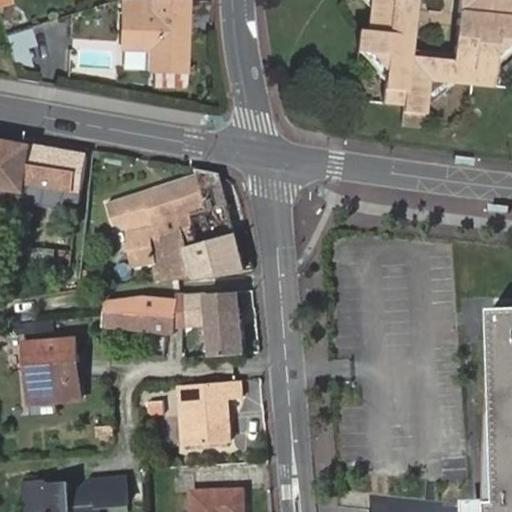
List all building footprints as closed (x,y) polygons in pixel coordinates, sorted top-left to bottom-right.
[(125,0),(126,11),(124,47),(150,49),(148,67),(189,69),(189,31),(182,32),(183,13),(190,14),(190,0),(125,0)] [(511,0),(366,0),(366,6),(364,28),(357,28),(354,49),(359,49),(368,50),(383,70),(381,80),(380,100),(401,102),(399,121),(421,123),(423,101),(424,91),(441,77),(452,78),(471,80),(489,83),(492,61),(492,51),(511,34),(511,0)] [(14,67),(32,63),(28,48),(36,46),(32,28),(6,34),(14,67)] [(492,61),(511,43),(511,34),(492,51),(492,61)] [(359,49),(381,80),(383,70),(368,50),(359,49)] [(423,101),(452,78),(441,77),(424,91),(423,101)] [(0,187),(28,192),(28,189),(34,145),(0,139),(0,187)] [(68,188),(81,190),(87,155),(34,145),(28,189),(33,190),(34,183),(68,188)] [(220,175),(196,170),(198,176),(196,238),(236,233),(220,175)] [(159,280),(194,276),(196,238),(198,176),(108,204),(115,224),(126,220),(130,234),(135,266),(155,263),(159,280)] [(34,183),(33,190),(32,194),(65,199),(68,188),(34,183)] [(196,238),(194,276),(245,269),(236,233),(196,238)] [(19,283),(16,300),(78,290),(80,272),(19,283)] [(245,354),(241,291),(194,295),(186,295),(178,299),(176,312),(175,325),(188,325),(212,323),(214,355),(245,354)] [(107,302),(105,318),(105,326),(174,334),(175,325),(176,312),(178,299),(144,296),(107,302)] [(511,511),(511,307),(495,308),(495,327),(501,501),(492,501),(492,511),(511,511)] [(494,414),(492,501),(501,501),(495,327),(494,414)] [(71,363),(80,363),(78,340),(26,344),(31,403),(74,400),(71,363)] [(82,399),(80,363),(71,363),(74,400),(82,399)] [(244,400),(243,384),(183,387),(181,387),(186,447),(231,444),(229,401),(244,400)] [(27,499),(25,501),(26,511),(99,511),(100,509),(101,509),(129,507),(127,479),(93,481),(81,494),(75,490),(71,492),(70,483),(47,485),(46,485),(46,482),(25,484),(25,496),(28,496),(30,497),(27,499)] [(194,492),(194,511),(243,511),(243,490),(194,492)]
